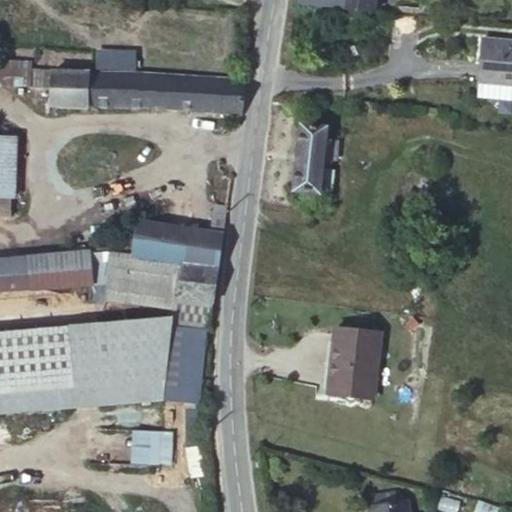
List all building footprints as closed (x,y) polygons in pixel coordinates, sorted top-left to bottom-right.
[(293,0),(293,5),(313,7),(313,13),(339,15),(339,13),(367,16),(367,0),(293,0)] [(511,46),(480,44),(477,85),(511,87),(511,46)] [(224,112),(228,80),(32,69),(30,102),(224,112)] [(10,77),(0,76),(0,97),(9,98),(10,77)] [(338,125),(314,122),(301,187),(326,190),(331,161),(335,139),(338,125)] [(350,140),(335,139),(331,161),(348,162),(350,140)] [(19,141),(0,140),(0,198),(16,200),(19,141)] [(117,233),(112,269),(169,277),(163,314),(201,320),(209,246),(117,233)] [(58,261),(14,264),(19,313),(62,309),(58,261)] [(0,314),(19,313),(14,264),(0,265),(0,314)] [(86,303),(163,314),(169,277),(112,269),(92,266),(86,303)] [(42,328),(0,332),(0,414),(166,400),(172,320),(42,328)] [(321,324),(316,382),(359,386),(365,329),(321,324)] [(160,463),(162,429),(131,427),(129,461),(160,463)] [(410,511),(409,503),(366,509),(366,511),(410,511)]
